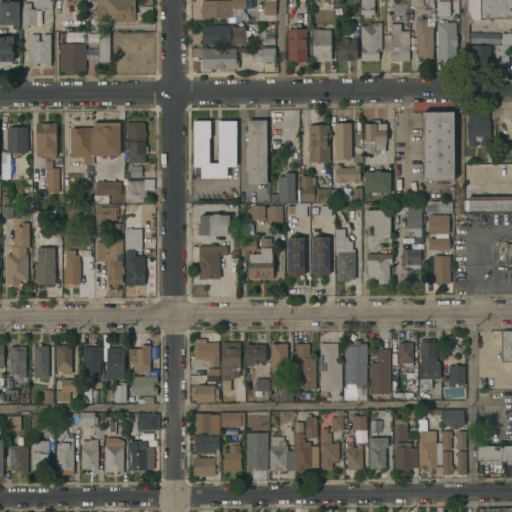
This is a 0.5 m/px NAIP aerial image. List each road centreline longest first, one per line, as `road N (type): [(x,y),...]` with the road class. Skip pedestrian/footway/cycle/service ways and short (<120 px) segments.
road 1 (residential): [(0,97),(511,90)]
road 2 (residential): [(0,500),(511,493)]
road 3 (residential): [(172,0),(176,511)]
road 4 (residential): [(0,317),(511,315)]
